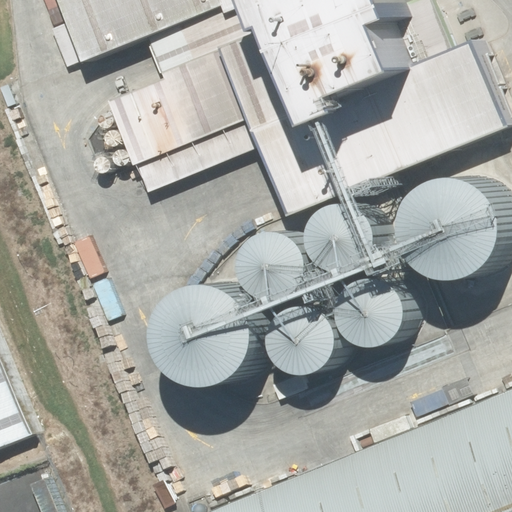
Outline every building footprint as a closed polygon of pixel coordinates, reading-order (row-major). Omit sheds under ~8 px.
[(61,0),(85,61),(197,17),(214,60),(123,96),(159,187),(279,140),(307,211),(511,131),(511,79),(496,38),(443,58),(419,0),(61,0)] [(511,269),(511,180),(496,174),(478,173),(461,178),(446,189),(437,204),(432,222),(434,239),(442,256),(454,267),(469,275),(485,277),(502,274),(511,269)] [(402,223),(397,213),(389,205),(379,200),(367,199),(356,201),(345,208),(338,217),(334,228),(334,240),(338,251),(346,260),(355,266),(367,269),(378,268),(388,263),(397,255),(402,245),(404,234),(402,223)] [(332,248),(327,238),(319,230),(308,225),(297,224),(285,226),(275,232),(268,242),(264,253),(264,265),(268,276),(275,285),(285,291),(296,294),(308,293),(318,288),(326,280),(332,270),(334,259),(332,248)] [(429,301),(424,291),(416,283),(405,278),(394,277),(382,280),(372,286),(365,295),(361,306),(361,318),(365,329),(373,339),(382,344),(393,347),(405,346),(415,341),(424,334),(429,324),(431,312),(429,301)] [(267,372),(279,360),(286,345),(288,329),(285,313),(277,298),(263,286),(247,279),(229,278),(211,284),(197,295),(187,310),(183,327),(185,345),(193,361),(205,373),(219,380),(236,383),(252,380),(267,372)] [(362,329),(357,319),(349,311),(339,306),(327,305),(316,308),(306,314),(298,323),(294,334),(294,346),(298,357),(306,367),(315,373),(327,375),(338,374),(348,369),(357,362),(362,352),(364,341),(362,329)] [(0,339),(0,440),(36,426),(0,339)] [(511,511),(511,378),(188,511),(511,511)]
